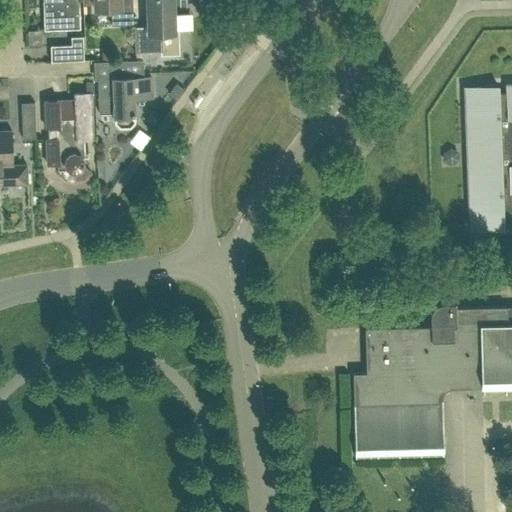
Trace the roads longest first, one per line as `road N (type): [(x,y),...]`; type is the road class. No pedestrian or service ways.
road 1 (tertiary): [(231,255),(238,233),(401,0)]
road 2 (tertiary): [(311,0),(205,150),(199,190),(214,260)]
road 3 (tertiary): [(263,511),(223,281)]
road 4 (tertiary): [(0,297),(214,260)]
